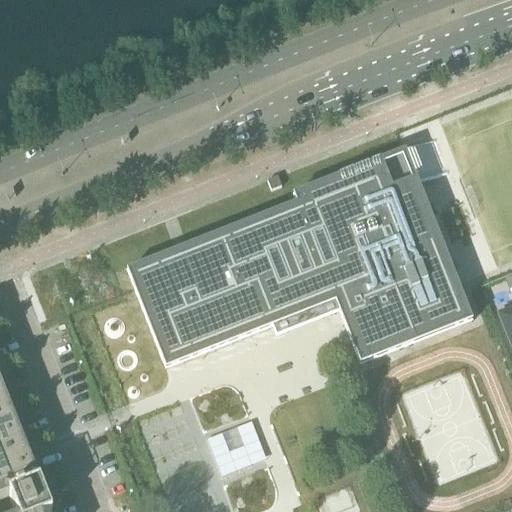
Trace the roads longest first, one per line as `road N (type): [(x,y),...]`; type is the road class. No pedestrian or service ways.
road 1 (primary): [(0,227),(511,26)]
road 2 (primary): [(432,0),(0,172)]
road 3 (residential): [(0,270),(96,511)]
